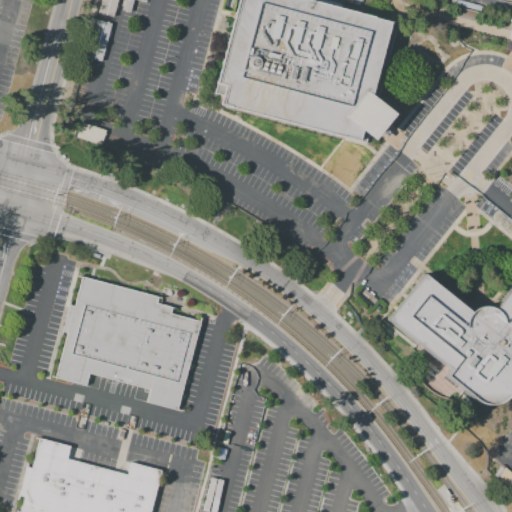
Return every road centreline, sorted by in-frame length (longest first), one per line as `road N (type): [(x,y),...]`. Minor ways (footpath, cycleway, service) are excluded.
road 1 (secondary): [(15,212),(129,248),(260,326),(367,429),(422,511)]
road 2 (secondary): [(481,511),(371,365),(318,312),(195,232)]
road 3 (residential): [(0,271),(70,0)]
road 4 (secondary): [(195,232),(28,167)]
